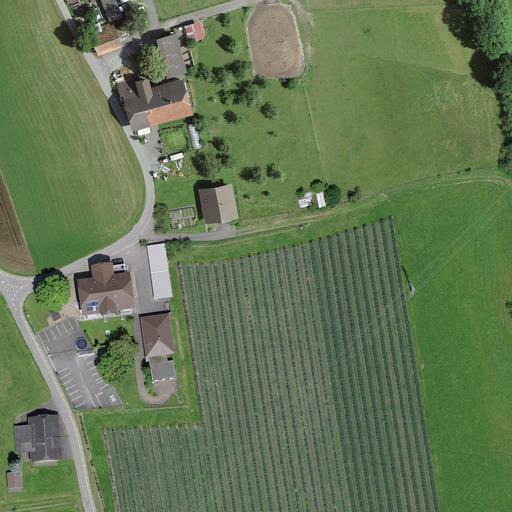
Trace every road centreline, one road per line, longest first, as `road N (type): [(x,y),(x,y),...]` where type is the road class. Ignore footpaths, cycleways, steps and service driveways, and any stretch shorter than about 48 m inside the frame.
road 1 (unclassified): [(61,0),(139,151),(149,210),(119,245),(8,289)]
road 2 (unclassified): [(8,289),(66,414),(98,511)]
